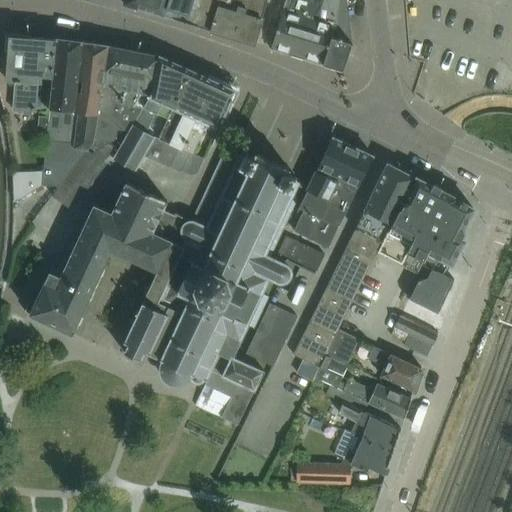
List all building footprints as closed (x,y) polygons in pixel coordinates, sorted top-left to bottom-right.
[(162,15),(166,0),(123,0),(123,3),(162,15)] [(186,22),(193,0),(166,0),(162,15),(186,22)] [(211,30),(219,0),(193,0),(186,22),(211,30)] [(219,0),(211,30),(254,43),(265,0),(219,0)] [(338,0),(285,0),(271,47),(323,64),(336,18),(338,0)] [(351,43),(345,0),(338,0),(336,18),(323,64),(339,69),(344,66),(351,43)] [(51,78),(55,39),(8,35),(4,80),(15,81),(12,110),(34,112),(37,83),(41,83),(41,77),(51,78)] [(74,110),(81,42),(63,40),(55,39),(51,78),(45,143),(70,146),(74,147),(74,148),(85,150),(88,147),(93,142),(97,113),(78,110),(74,110)] [(101,85),(107,45),(86,43),(81,42),(74,110),(78,110),(97,113),(101,85)] [(152,91),(158,56),(159,56),(146,53),(112,46),(107,45),(101,85),(97,113),(93,142),(88,147),(96,153),(116,138),(121,106),(141,109),(152,91)] [(167,120),(190,70),(159,56),(158,56),(152,91),(141,109),(133,123),(145,130),(155,115),(167,120)] [(181,149),(211,80),(190,70),(167,120),(158,138),(168,143),(178,147),(181,149)] [(217,128),(234,91),(211,80),(181,149),(189,152),(192,153),(206,123),(217,128)] [(143,156),(154,137),(155,136),(145,130),(133,123),(118,149),(113,147),(105,160),(111,163),(114,159),(135,171),(143,156)] [(168,143),(158,138),(154,137),(143,156),(159,163),(168,143)] [(332,137),(307,188),(296,212),(301,214),(293,231),(329,248),(372,156),(332,137)] [(63,179),(85,150),(74,148),(74,147),(70,146),(45,143),(43,185),(43,189),(56,189),(63,179)] [(169,168),(178,147),(168,143),(159,163),(169,168)] [(181,171),(189,152),(181,149),(178,147),(169,168),(180,173),(181,171)] [(238,156),(225,150),(192,221),(185,222),(187,219),(175,213),(163,238),(149,268),(156,271),(123,341),(128,343),(123,352),(140,360),(144,351),(149,353),(148,354),(148,355),(148,356),(148,357),(148,358),(149,360),(150,361),(151,361),(152,362),(155,362),(156,362),(157,362),(158,361),(159,360),(161,361),(160,362),(159,364),(159,366),(159,367),(159,369),(160,371),(160,373),(161,374),(162,376),(163,377),(164,378),(165,379),(166,381),(168,381),(171,383),(173,383),(176,383),(179,383),(182,382),(185,380),(187,378),(189,376),(190,374),(191,375),(191,376),(191,377),(192,378),(192,380),(194,381),(195,382),(196,382),(197,382),(198,382),(200,382),(200,381),(202,380),(203,378),(206,380),(194,404),(236,424),(262,370),(231,356),(246,324),(253,327),(268,295),(261,292),(268,277),(278,282),(280,283),(283,283),(284,282),(285,282),(287,281),(288,281),(289,280),(290,279),(291,278),(291,276),(292,275),(292,274),(292,272),(292,270),(291,269),(291,268),(290,266),(289,265),(287,264),(286,263),(270,256),(297,197),(292,194),(298,182),(295,180),(296,178),(285,173),(288,168),(256,153),(254,158),(243,153),(243,155),(239,154),(238,156)] [(195,174),(202,158),(192,153),(189,152),(181,171),(191,175),(195,174)] [(381,243),(414,177),(386,163),(292,356),(319,370),(326,356),(337,331),(376,253),(381,243)] [(11,173),(12,202),(43,185),(42,172),(11,173)] [(455,198),(439,190),(414,177),(381,243),(404,255),(413,237),(418,240),(424,228),(433,232),(424,250),(448,262),(451,263),(462,240),(457,237),(472,208),(454,199),(455,198)] [(72,241),(71,242),(66,253),(70,255),(63,269),(57,266),(54,274),(49,272),(38,296),(35,302),(30,299),(25,310),(71,332),(110,250),(149,268),(163,238),(151,232),(166,201),(125,182),(111,213),(93,205),(75,243),(72,241)] [(29,226),(43,242),(59,230),(45,213),(29,226)] [(376,253),(400,264),(401,261),(416,268),(414,272),(416,272),(420,264),(429,268),(431,269),(431,270),(444,276),(444,275),(445,275),(442,273),(448,262),(424,250),(433,232),(424,228),(418,240),(413,237),(404,255),(381,243),(376,253)] [(286,237),(278,253),(316,271),(324,255),(286,237)] [(436,312),(451,280),(444,276),(431,270),(431,269),(429,268),(425,276),(416,280),(408,299),(421,305),(436,312)] [(444,316),(436,312),(421,305),(408,299),(407,299),(399,316),(413,323),(436,333),(444,316)] [(297,317),(294,316),(269,304),(245,354),(273,368),(284,345),(297,317)] [(431,345),(436,333),(413,323),(399,316),(394,327),(408,334),(431,345)] [(345,365),(358,340),(337,331),(326,356),(345,365)] [(431,345),(408,334),(403,344),(426,356),(431,345)] [(413,391),(420,368),(373,347),(368,359),(384,367),(380,376),(413,391)] [(335,387),(345,365),(326,356),(319,370),(315,379),(329,385),(335,387)] [(404,418),(411,399),(377,384),(375,391),(347,378),(341,390),(366,401),(404,418)] [(393,450),(400,428),(362,411),(366,401),(341,390),(335,387),(329,385),(325,395),(342,403),(338,413),(355,421),(349,433),(362,438),(393,450)] [(385,474),(393,450),(362,438),(356,451),(348,448),(343,459),(367,470),(369,467),(385,474)] [(300,465),(299,483),(353,484),(353,466),(300,465)]
